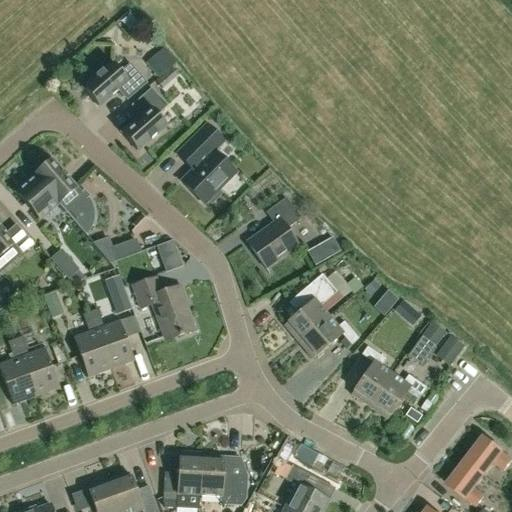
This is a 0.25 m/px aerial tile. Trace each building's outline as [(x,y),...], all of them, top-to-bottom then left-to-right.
[(158,77),(174,64),(166,55),(150,68),(158,77)] [(99,108),(118,91),(126,101),(145,84),(130,66),(120,74),(111,63),(82,89),(99,108)] [(162,90),(178,75),(172,67),(155,82),(162,90)] [(120,133),(137,153),(166,127),(156,115),(167,107),(151,88),(131,106),(140,116),(120,133)] [(214,112),(208,119),(214,125),(221,118),(214,112)] [(207,202),(211,205),(221,195),(218,191),(235,174),(213,152),(222,143),(206,126),(177,155),(192,171),(181,183),(204,205),(207,202)] [(51,160),(32,176),(57,205),(86,238),(87,237),(81,229),(88,223),(91,215),(90,207),(86,200),(89,197),(84,191),(81,193),(51,160)] [(57,205),(32,176),(33,177),(14,193),(39,221),(57,205)] [(268,276),(264,270),(296,247),(285,231),(300,221),(285,200),(265,215),(274,226),(246,246),(268,276)] [(0,256),(14,244),(22,254),(32,245),(15,226),(6,234),(0,227),(0,256)] [(109,265),(141,253),(136,239),(112,248),(108,238),(91,244),(109,265)] [(323,262),(315,248),(306,254),(314,267),(323,262)] [(68,279),(77,271),(61,252),(51,260),(67,279),(68,279)] [(84,279),(77,271),(68,279),(72,283),(84,279)] [(297,345),(328,319),(319,309),(336,295),(335,294),(321,277),(289,304),(298,316),(283,328),(297,345)] [(150,307),(163,339),(176,334),(177,338),(195,331),(179,288),(161,294),(155,280),(132,289),(140,310),(150,307)] [(364,289),(369,295),(379,287),(373,281),(364,289)] [(343,303),(350,297),(343,288),(335,294),(336,295),(343,303)] [(43,296),(47,308),(48,308),(59,304),(55,292),(48,294),(44,296),(43,296)] [(1,295),(0,295),(0,310),(10,306),(1,295)] [(113,301),(118,313),(128,309),(123,297),(113,301)] [(389,311),(378,302),(373,308),(384,317),(389,311)] [(394,313),(399,318),(408,308),(402,303),(394,313)] [(96,310),(89,312),(110,371),(133,363),(118,323),(103,328),(96,310)] [(88,334),(72,340),(87,379),(110,371),(89,312),(81,315),(88,334)] [(336,330),(328,319),(297,345),(312,362),(341,338),(350,348),(357,341),(343,324),(336,330)] [(431,324),(421,338),(434,347),(444,334),(431,324)] [(22,337),(14,339),(20,359),(35,398),(58,390),(43,351),(28,356),(22,337)] [(20,359),(14,339),(6,342),(13,362),(0,366),(0,375),(11,407),(35,398),(20,359)] [(449,339),(435,358),(448,368),(463,349),(449,339)] [(368,409),(391,377),(379,369),(384,362),(366,350),(361,357),(372,365),(350,397),(368,409)] [(401,384),(391,377),(368,409),(387,422),(408,390),(420,398),(425,390),(406,377),(401,384)] [(433,405),(438,398),(432,394),(427,401),(433,405)] [(425,401),(420,409),(425,413),(431,405),(425,401)] [(421,418),(410,410),(405,417),(416,425),(421,418)] [(484,439),(465,463),(483,477),(494,464),(503,472),(511,461),(502,454),(502,453),(484,439)] [(317,456),(318,455),(300,445),(293,458),(311,468),(317,456)] [(197,511),(200,458),(199,458),(200,455),(182,454),(182,457),(178,457),(177,475),(163,475),(161,504),(165,509),(197,511)] [(200,458),(197,511),(198,511),(199,497),(219,498),(218,506),(241,507),(246,500),(248,479),(235,478),(220,477),(222,459),(200,458)] [(483,477),(465,463),(447,487),(465,501),(475,508),(483,499),(473,491),(483,477)] [(283,509),(288,511),(322,511),(327,503),(310,494),(316,481),(291,467),(284,481),(295,487),(283,509)] [(127,475),(106,482),(117,511),(155,511),(147,488),(134,492),(127,475)] [(117,511),(106,482),(86,490),(92,507),(79,511),(117,511)]
